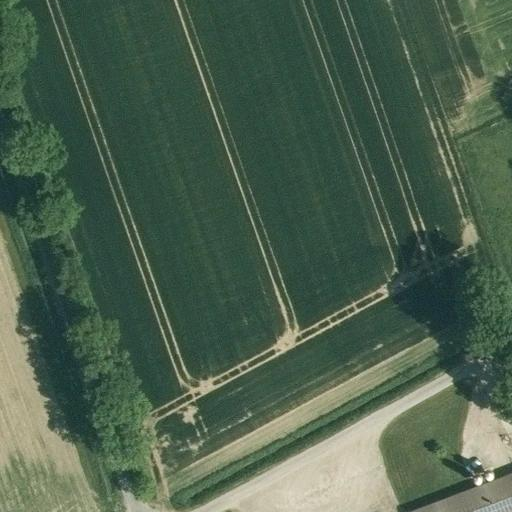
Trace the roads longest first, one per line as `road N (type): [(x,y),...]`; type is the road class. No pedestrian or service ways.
road 1 (unclassified): [(141,511),(0,101)]
road 2 (unclassified): [(204,511),(511,348)]
